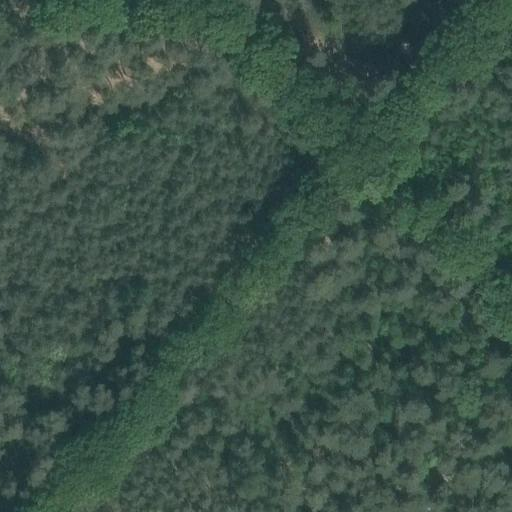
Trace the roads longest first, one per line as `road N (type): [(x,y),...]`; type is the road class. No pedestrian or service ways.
road 1 (track): [(366,124),(511,254)]
road 2 (track): [(216,0),(366,124)]
